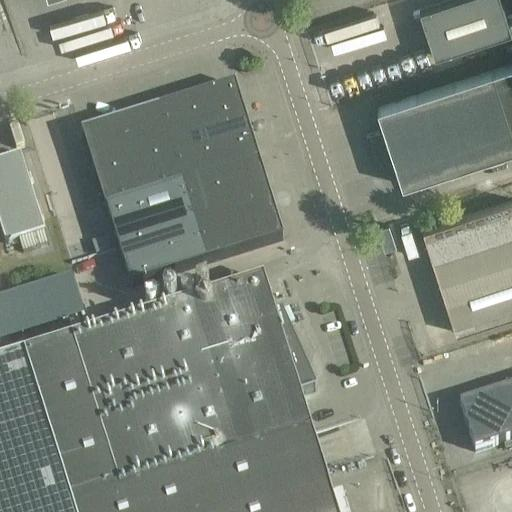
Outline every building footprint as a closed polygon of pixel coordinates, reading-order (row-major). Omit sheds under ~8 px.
[(511,30),(501,0),(452,0),(420,11),(435,57),(511,32),(511,30)] [(511,64),(492,71),(397,102),(378,108),(385,129),(367,135),(378,170),(396,164),(403,185),(511,149),(511,64)] [(284,242),(272,203),(236,87),(81,136),(87,155),(130,290),(265,248),(284,242)] [(65,132),(81,132),(81,121),(65,120),(65,132)] [(0,226),(6,244),(12,242),(15,252),(26,249),(22,239),(45,232),(20,155),(0,161),(0,226)] [(511,201),(462,218),(424,230),(457,333),(511,315),(511,201)] [(217,297),(211,278),(174,290),(180,308),(217,297)] [(282,317),(276,319),(264,282),(245,288),(217,297),(180,308),(162,314),(144,319),(72,341),(24,357),(72,511),(334,511),(312,435),(300,397),(315,393),(282,317)] [(162,314),(180,308),(174,290),(156,296),(162,314)] [(162,314),(156,296),(138,301),(144,319),(162,314)] [(0,511),(72,511),(24,357),(0,364),(0,511)] [(511,511),(511,383),(459,401),(476,454),(494,448),(503,476),(494,478),(505,511),(511,511)]
